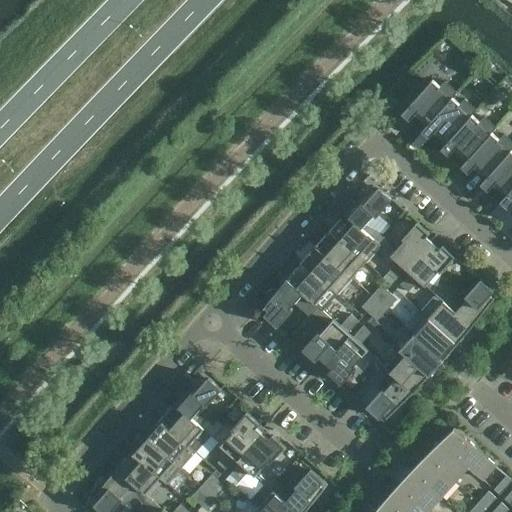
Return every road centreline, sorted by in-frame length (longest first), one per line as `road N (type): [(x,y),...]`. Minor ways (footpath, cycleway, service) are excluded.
road 1 (residential): [(212,323),(369,150),(385,148),(511,262)]
road 2 (trunk): [(0,217),(210,0)]
road 3 (residential): [(68,511),(55,499),(212,323)]
road 4 (residential): [(362,458),(212,323)]
road 5 (trunk): [(127,0),(0,128)]
